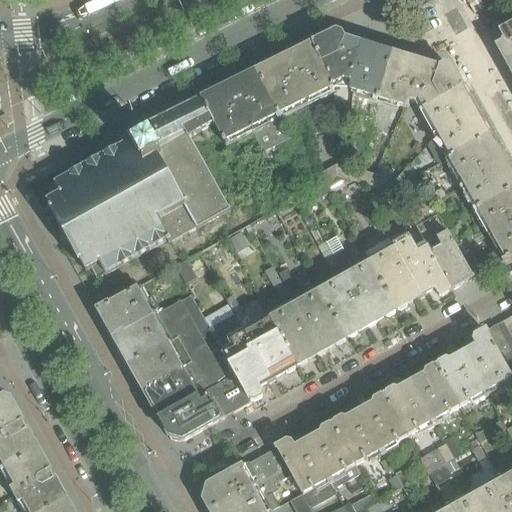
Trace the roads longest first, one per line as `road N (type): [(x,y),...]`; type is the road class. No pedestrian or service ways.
road 1 (residential): [(511,289),(156,496)]
road 2 (secondary): [(0,152),(309,0)]
road 3 (secondary): [(156,496),(72,340)]
road 4 (secondary): [(34,362),(117,511)]
road 5 (secondary): [(72,340),(0,207)]
road 6 (residential): [(511,120),(446,0)]
road 7 (secondary): [(118,0),(51,29),(0,37)]
